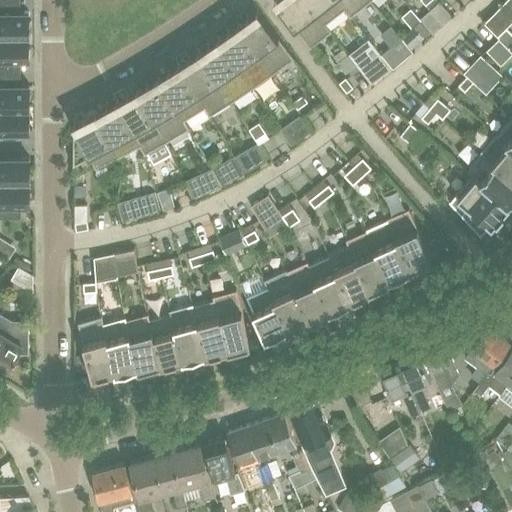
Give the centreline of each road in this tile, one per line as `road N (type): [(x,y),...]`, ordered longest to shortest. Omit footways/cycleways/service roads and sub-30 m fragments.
road 1 (unclassified): [(54,442),(112,439),(223,407),(503,287)]
road 2 (residential): [(54,442),(53,91)]
road 3 (residential): [(223,0),(111,75),(53,91)]
